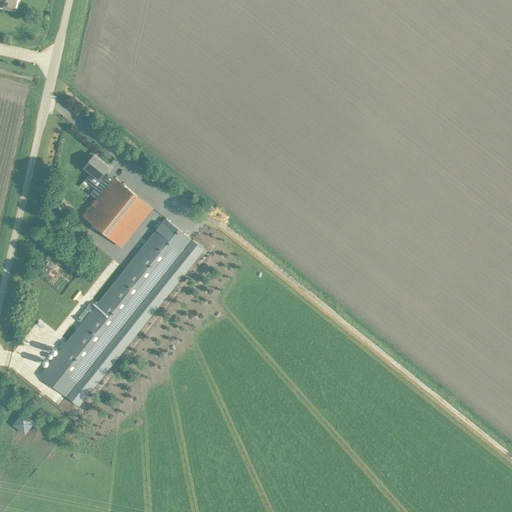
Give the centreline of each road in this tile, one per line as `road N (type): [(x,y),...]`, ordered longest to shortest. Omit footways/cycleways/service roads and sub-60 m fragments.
road 1 (unknown): [(221,224),(511,458)]
road 2 (unclassified): [(0,301),(70,0)]
